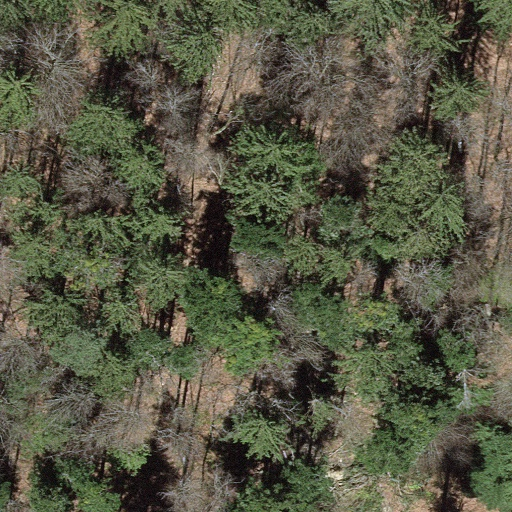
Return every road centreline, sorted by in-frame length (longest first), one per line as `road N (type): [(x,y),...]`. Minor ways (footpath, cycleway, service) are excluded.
road 1 (track): [(0,318),(89,361),(329,451)]
road 2 (track): [(156,0),(0,88)]
